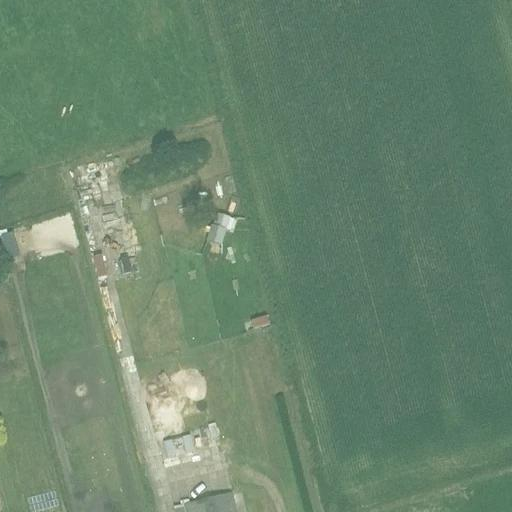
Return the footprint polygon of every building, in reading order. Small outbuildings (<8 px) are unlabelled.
[(96,204),(115,200),(112,182),(93,185),(96,204)] [(221,214),(214,242),(224,245),(232,216),(221,214)] [(120,288),(139,283),(134,258),(114,263),(120,288)] [(197,443),(169,445),(170,467),(198,466),(197,443)] [(184,511),(236,511),(232,495),(183,507),(184,511)]
